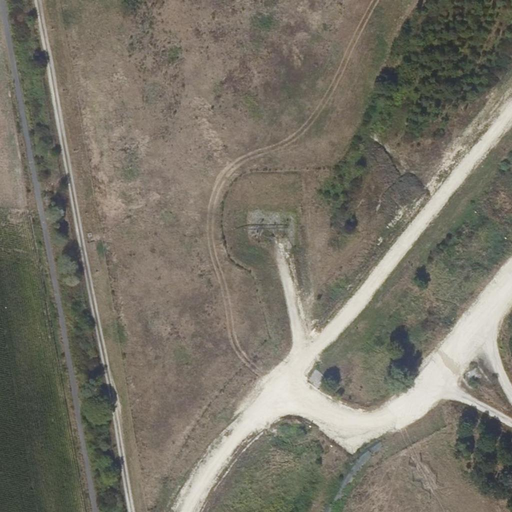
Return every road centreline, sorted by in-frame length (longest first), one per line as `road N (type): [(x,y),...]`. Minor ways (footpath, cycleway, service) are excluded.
road 1 (track): [(104,511),(14,0)]
road 2 (track): [(192,511),(222,452),(290,393),(342,420),(392,416),(511,280)]
